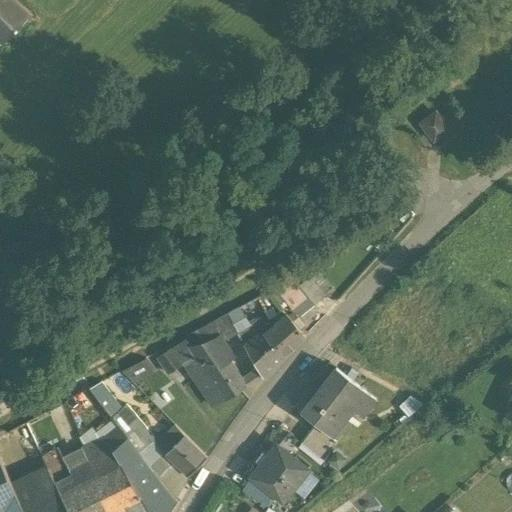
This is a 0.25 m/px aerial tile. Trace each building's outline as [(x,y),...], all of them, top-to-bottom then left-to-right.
[(34,17),(14,0),(0,0),(0,33),(5,38),(25,17),(35,26),(40,21),(35,16),(34,17)] [(435,114),(420,125),(433,141),(447,131),(435,114)] [(0,321),(14,312),(0,292),(0,279),(7,275),(0,262),(0,321)] [(325,297),(309,278),(298,287),(305,295),(314,306),(325,297)] [(298,287),(293,281),(271,294),(287,311),(305,295),(298,287)] [(243,329),(233,311),(227,314),(237,333),(243,329)] [(227,314),(214,322),(224,340),(237,333),(227,314)] [(261,333),(243,345),(262,378),(281,359),(305,339),(286,315),(262,335),(261,333)] [(205,326),(210,340),(215,339),(216,340),(218,344),(224,340),(214,322),(205,326)] [(205,326),(183,338),(186,342),(189,346),(210,340),(205,326)] [(210,340),(189,346),(194,355),(198,361),(187,368),(214,407),(245,387),(228,362),(230,361),(218,344),(216,340),(215,339),(210,340)] [(186,342),(174,348),(184,363),(194,355),(189,346),(186,342)] [(375,400),(335,369),(301,413),(316,424),(330,436),(350,410),(361,418),(375,400)] [(122,410),(101,382),(89,389),(111,418),(122,410)] [(410,397),(399,407),(408,417),(423,403),(410,397)] [(131,443),(135,448),(150,436),(127,406),(122,410),(111,418),(118,427),(131,443)] [(63,461),(41,415),(24,424),(47,469),(63,461)] [(330,436),(316,424),(309,434),(327,449),(335,439),(330,436)] [(206,458),(174,426),(157,442),(155,441),(147,449),(157,462),(159,461),(167,469),(174,462),(187,476),(206,458)] [(112,450),(131,443),(118,427),(97,444),(109,444),(112,450)] [(327,449),(309,434),(301,444),(323,461),(331,451),(327,449)] [(135,448),(131,443),(112,450),(140,496),(141,496),(123,505),(127,511),(167,511),(175,500),(158,478),(135,448)] [(109,444),(97,444),(80,452),(93,479),(122,465),(112,450),(109,444)] [(308,471),(276,445),(250,478),(275,497),(282,503),(308,471)] [(335,451),(327,461),(338,469),(346,459),(335,451)] [(63,461),(47,469),(60,495),(93,479),(80,452),(63,461)] [(0,461),(0,511),(24,511),(12,486),(0,461)] [(158,478),(175,500),(187,476),(174,462),(167,469),(158,478)] [(122,465),(93,479),(110,511),(123,505),(140,496),(122,465)] [(47,469),(12,486),(24,511),(68,511),(60,495),(47,469)] [(93,479),(60,495),(68,511),(108,511),(110,511),(93,479)] [(275,497),(249,481),(242,493),(268,508),(275,497)]
